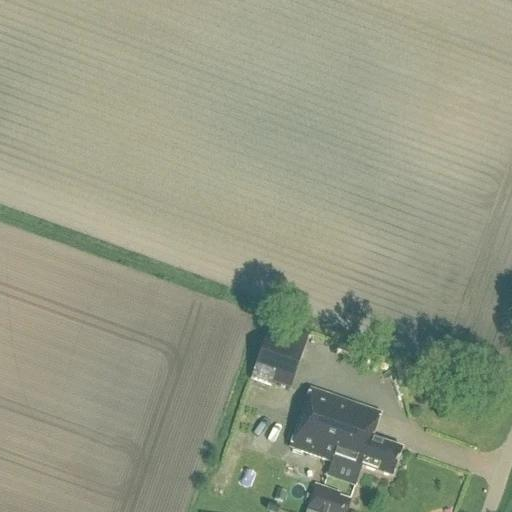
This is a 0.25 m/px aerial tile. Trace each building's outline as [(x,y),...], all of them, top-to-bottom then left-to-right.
[(305,349),(267,336),(255,372),(273,379),(280,361),(298,368),(305,349)] [(308,346),(302,373),(353,385),(359,357),(308,346)] [(392,480),(402,452),(372,441),(380,417),(311,392),(290,451),(360,475),(362,470),(392,480)] [(251,475),(246,499),(262,502),(267,478),(251,475)] [(340,499),(341,496),(318,488),(309,511),(347,511),(350,503),(340,499)]
